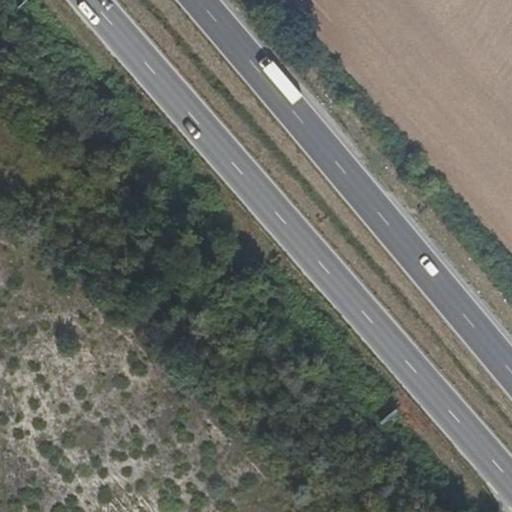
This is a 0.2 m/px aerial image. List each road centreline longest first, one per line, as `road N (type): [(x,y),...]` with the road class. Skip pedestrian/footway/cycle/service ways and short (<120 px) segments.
road 1 (primary): [(89,0),(511,482)]
road 2 (primary): [(511,377),(192,0)]
